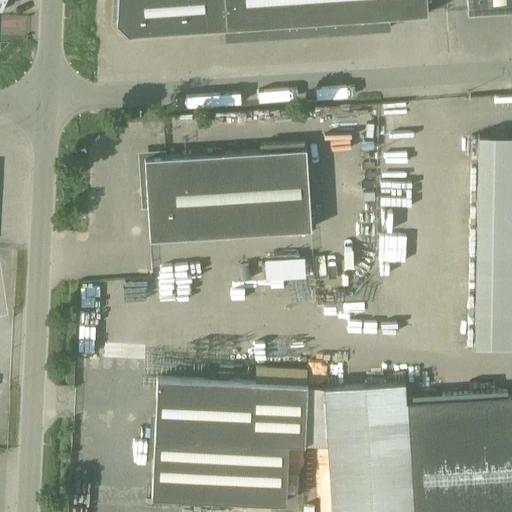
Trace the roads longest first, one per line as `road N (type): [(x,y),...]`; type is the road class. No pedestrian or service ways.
road 1 (unclassified): [(47,102),(511,71)]
road 2 (unclassified): [(27,511),(47,102)]
